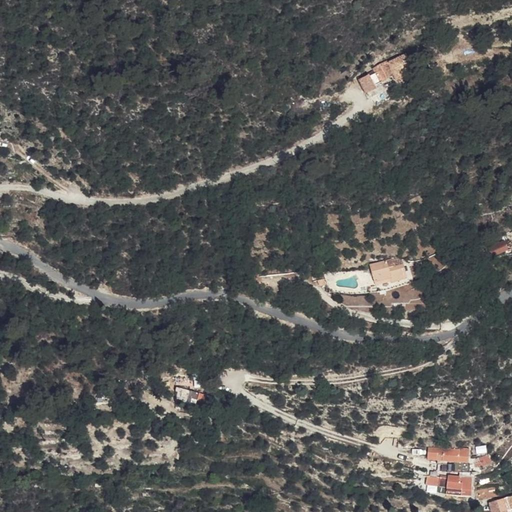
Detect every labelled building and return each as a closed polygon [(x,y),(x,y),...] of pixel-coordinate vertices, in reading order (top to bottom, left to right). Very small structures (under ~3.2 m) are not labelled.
[(388,62),(374,67),(376,72),(370,75),(369,74),(358,78),(364,92),(375,88),(373,83),(379,81),(380,82),(394,77),(396,82),(415,75),(407,56),(389,64),(388,62)] [(490,255),(508,252),(506,241),(489,245),(490,255)] [(403,256),(371,262),(374,280),(389,277),(390,281),(390,283),(409,279),(405,263),(403,256)] [(192,392),(179,388),(176,401),(190,404),(192,392)] [(208,397),(201,394),(198,403),(205,405),(208,397)] [(462,460),(467,460),(468,446),(456,445),(456,448),(427,445),(426,455),(440,456),(441,459),(459,460),(462,460)] [(446,471),(458,472),(458,463),(447,462),(446,471)] [(460,476),(460,478),(460,495),(471,496),(471,494),(471,484),(471,475),(460,476)] [(437,492),(460,495),(460,478),(447,478),(447,480),(438,479),(437,487),(437,492)] [(430,479),(429,487),(437,487),(438,479),(430,479)] [(508,511),(506,500),(493,501),(494,508),(494,511),(508,511)]
